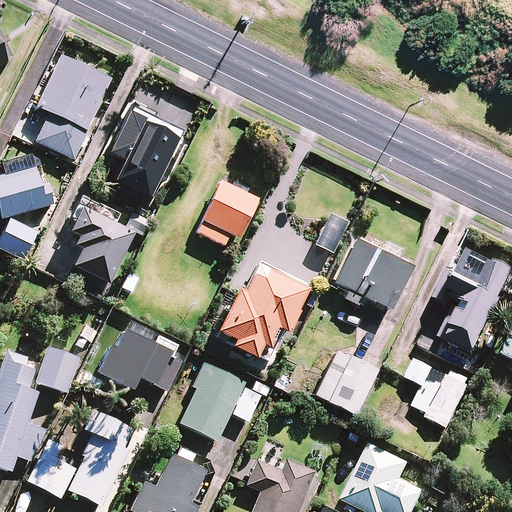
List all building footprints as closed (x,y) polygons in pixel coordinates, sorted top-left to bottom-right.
[(0,64),(11,59),(0,37),(0,64)] [(108,81),(59,57),(35,108),(84,131),(108,81)] [(172,92),(146,79),(137,97),(163,110),(172,92)] [(175,141),(125,116),(104,160),(120,168),(110,187),(144,204),(175,141)] [(36,166),(21,171),(4,176),(0,176),(0,218),(0,220),(48,206),(36,166)] [(255,201),(218,184),(195,234),(223,246),(228,235),(238,239),(255,201)] [(129,233),(79,209),(67,233),(77,237),(72,248),(79,251),(70,268),(105,284),(129,233)] [(343,224),(329,217),(313,246),(328,254),(343,224)] [(357,219),(347,230),(360,242),(370,232),(357,219)] [(34,234),(8,221),(0,238),(0,250),(21,260),(34,234)] [(493,250),(473,239),(453,276),(446,273),(432,299),(452,311),(437,338),(470,356),(508,286),(481,271),(493,250)] [(411,268),(353,240),(331,285),(346,292),(342,300),(356,307),(360,298),(389,312),(411,268)] [(230,347),(255,360),(260,349),(264,351),(275,328),(283,332),(304,292),(255,267),(242,292),(237,289),(215,333),(232,342),(230,347)] [(141,279),(127,271),(117,289),(131,297),(141,279)] [(511,333),(501,356),(509,360),(504,369),(511,373),(511,333)] [(179,362),(120,334),(113,350),(107,347),(94,374),(128,390),(134,377),(165,392),(179,362)] [(40,364),(5,352),(0,367),(0,468),(9,472),(15,456),(30,462),(40,431),(25,426),(37,393),(28,390),(30,382),(66,394),(77,360),(46,349),(40,364)] [(379,373),(336,352),(329,366),(319,361),(310,378),(320,383),(314,396),(357,417),(379,373)] [(466,381),(413,361),(406,381),(421,386),(412,408),(426,413),(424,420),(448,429),(466,381)] [(247,422),(259,396),(242,388),(244,384),(202,365),(191,387),(195,389),(178,425),(216,442),(229,414),(247,422)] [(107,410),(98,406),(85,432),(90,434),(73,470),(55,461),(62,448),(47,441),(26,482),(59,499),(64,490),(99,507),(136,432),(104,416),(107,410)] [(407,464),(368,445),(341,502),(362,511),(411,511),(421,492),(398,481),(407,464)] [(204,472),(169,455),(153,489),(142,484),(129,511),(196,511),(197,510),(187,506),(204,472)] [(283,473),(255,461),(244,486),(262,494),(254,511),(305,511),(321,477),(287,462),(283,473)]
